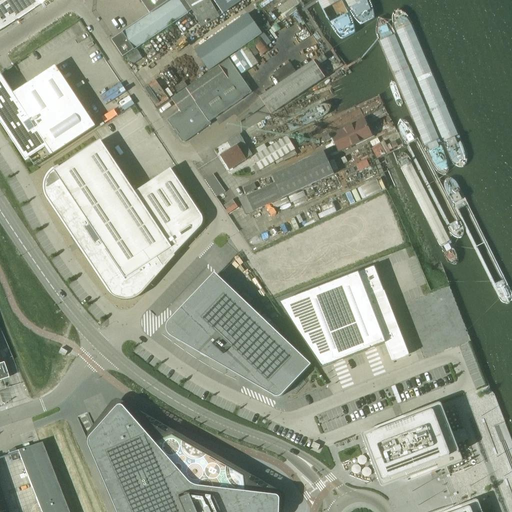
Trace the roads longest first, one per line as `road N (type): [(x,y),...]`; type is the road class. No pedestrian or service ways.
road 1 (unclassified): [(74,0),(223,221)]
road 2 (unclassified): [(460,350),(473,384),(457,391),(327,440),(282,419)]
road 3 (unclassified): [(124,325),(86,285),(0,144)]
road 4 (secondary): [(293,454),(198,414),(103,347)]
road 5 (unclassified): [(282,419),(460,350)]
road 6 (unclassified): [(124,325),(183,370),(282,419)]
road 7 (secondary): [(103,347),(61,301),(0,209)]
road 8 (unknown): [(177,153),(247,100),(289,46)]
road 9 (unclassified): [(124,325),(223,221)]
